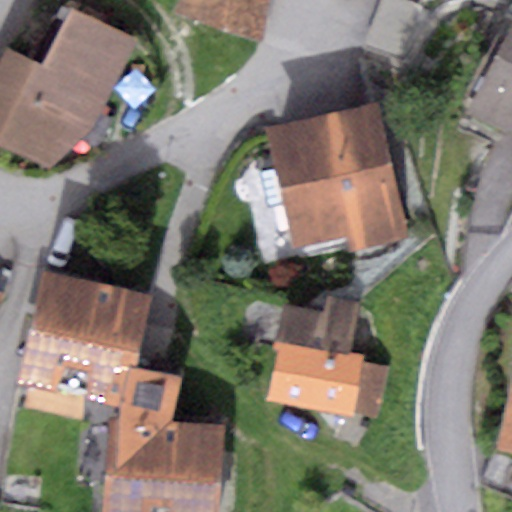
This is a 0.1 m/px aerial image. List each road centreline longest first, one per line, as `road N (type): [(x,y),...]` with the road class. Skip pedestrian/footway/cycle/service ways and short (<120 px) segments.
road 1 (residential): [(305,0),(292,77),(214,129),(90,210),(33,213),(0,201)]
road 2 (tertiary): [(511,237),(455,322),(448,467),(454,511)]
road 3 (track): [(214,129),(215,156),(142,366)]
